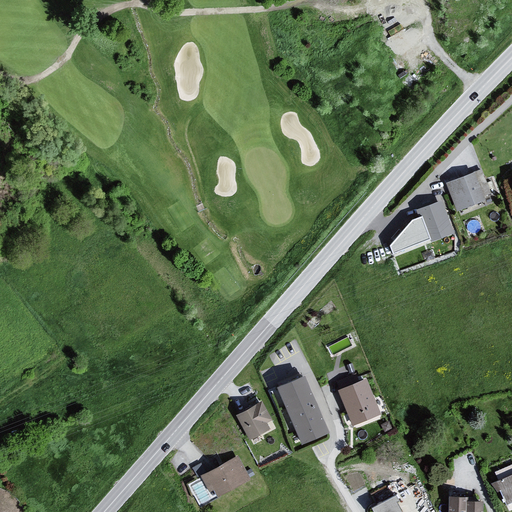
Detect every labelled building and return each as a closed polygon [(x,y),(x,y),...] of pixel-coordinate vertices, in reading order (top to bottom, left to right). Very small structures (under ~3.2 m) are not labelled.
[(480,170),(448,183),(457,206),(489,193),(480,170)] [(417,215),(411,218),(389,244),(394,257),(455,234),(442,201),(416,210),(417,215)] [(279,386),(302,441),(327,430),(304,376),(279,386)] [(368,381),(338,392),(351,428),(380,416),(368,381)] [(262,402),(236,417),(249,442),(270,431),(267,424),(271,422),(262,402)] [(238,458),(202,475),(218,500),(250,482),(238,458)] [(511,472),(496,479),(506,502),(511,499),(511,472)] [(395,493),(371,506),(374,511),(377,510),(377,511),(402,511),(397,500),(398,499),(395,493)] [(469,497),(448,497),(448,511),(468,511),(469,501),(469,497)] [(483,511),(484,503),(469,501),(468,511),(483,511)]
